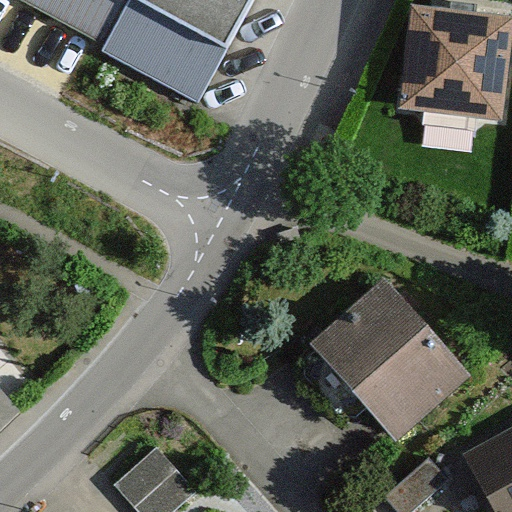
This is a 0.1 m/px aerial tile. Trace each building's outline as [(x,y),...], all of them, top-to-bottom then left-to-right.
[(5,0),(195,100),(226,42),(150,2),(151,0),(5,0)] [(509,131),(511,96),(511,15),(415,8),(406,123),(509,131)] [(299,345),(377,440),(467,367),(389,271),(299,345)] [(495,511),(511,511),(511,429),(467,451),(495,511)] [(155,453),(116,489),(137,511),(163,511),(188,489),(155,453)]
